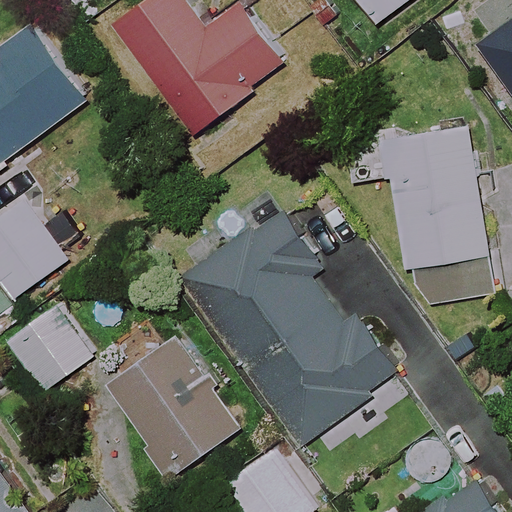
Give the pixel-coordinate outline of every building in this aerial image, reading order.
[(208,31),(186,0),(152,0),(123,20),(199,132),(289,70),(245,6),(208,31)] [(412,0),(365,0),(382,23),(412,0)] [(0,167),(93,99),(41,29),(0,58),(0,167)] [(498,294),(471,125),(353,144),(359,181),(395,176),(410,267),(422,265),(429,305),(498,294)] [(75,267),(35,200),(0,220),(0,276),(15,302),(75,267)] [(396,377),(325,275),(333,270),(289,208),(261,227),(189,277),(303,442),(396,377)] [(0,331),(23,316),(0,282),(0,331)] [(25,358),(47,392),(102,356),(66,303),(5,343),(18,363),(25,358)] [(244,429),(180,337),(114,383),(178,475),(244,429)] [(314,511),(325,504),(281,445),(225,487),(242,511),(314,511)] [(0,511),(34,511),(0,465),(0,511)] [(505,511),(481,476),(428,511),(505,511)]
